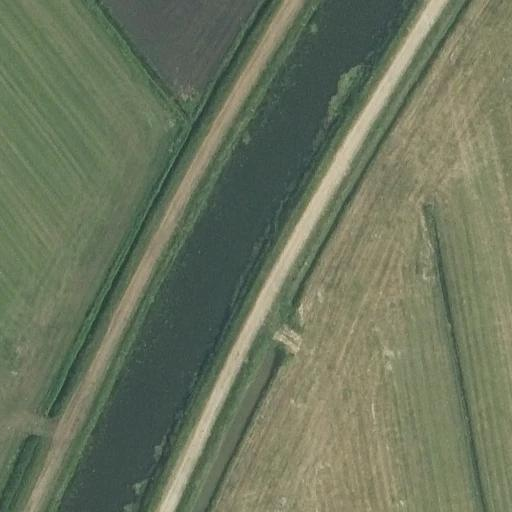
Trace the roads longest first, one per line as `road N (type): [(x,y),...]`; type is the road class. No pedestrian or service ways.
road 1 (track): [(165,511),(237,356),(438,0)]
road 2 (track): [(295,0),(186,187),(70,429)]
